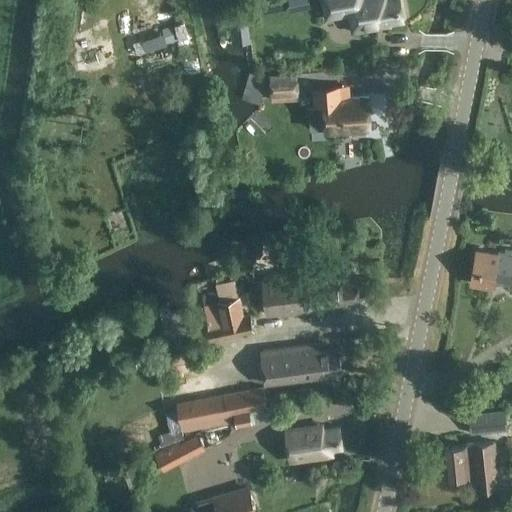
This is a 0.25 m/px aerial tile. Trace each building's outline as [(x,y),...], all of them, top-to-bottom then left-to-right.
[(321,0),(325,19),(349,15),(352,32),(390,25),(390,23),(403,21),(399,0),(386,0),(385,0),(321,0)] [(245,19),(227,21),(230,44),(248,42),(245,19)] [(264,75),(249,71),(242,99),(258,102),(264,75)] [(296,75),(270,77),(271,95),(297,94),(296,75)] [(325,132),(370,130),(368,98),(343,99),(343,86),(313,87),(314,105),(324,105),(325,132)] [(494,280),(511,282),(511,250),(505,249),(504,252),(498,251),(497,254),(476,250),(470,282),(493,286),(494,280)] [(265,315),(282,313),(282,315),(343,309),(343,303),(359,302),(356,279),(340,280),(339,268),(278,274),(278,275),(261,277),(265,315)] [(239,296),(238,297),(234,279),(214,284),(218,299),(203,303),(210,341),(218,338),(253,331),(249,313),(243,314),(239,296)] [(338,350),(319,352),(318,343),(261,351),(267,385),(341,374),(338,350)] [(52,373),(53,384),(76,380),(75,370),(52,373)] [(176,406),(182,433),(229,424),(268,411),(263,388),(176,406)] [(468,413),(470,433),(506,429),(504,409),(468,413)] [(316,425),(284,430),(290,462),(333,455),(332,449),(342,448),(339,427),(317,430),(316,425)] [(187,457),(205,448),(199,436),(181,445),(187,457)] [(492,441),(442,446),(445,477),(476,474),(477,489),(497,487),(492,441)] [(255,511),(249,489),(214,499),(218,511),(255,511)]
